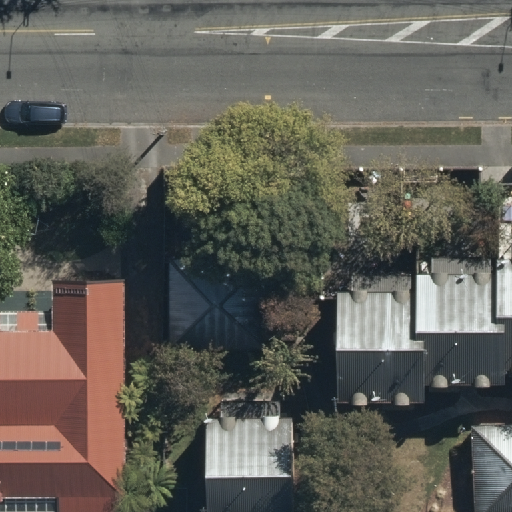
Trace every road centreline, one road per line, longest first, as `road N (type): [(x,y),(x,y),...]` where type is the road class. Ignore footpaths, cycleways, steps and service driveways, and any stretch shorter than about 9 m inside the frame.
road 1 (secondary): [(511,66),(212,31)]
road 2 (secondary): [(212,31),(471,0)]
road 3 (secondary): [(0,33),(212,31)]
